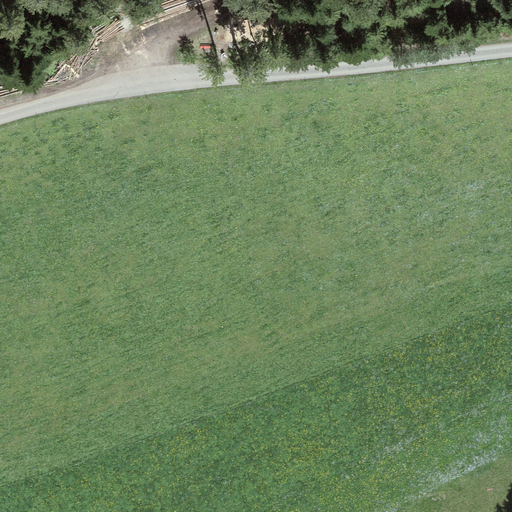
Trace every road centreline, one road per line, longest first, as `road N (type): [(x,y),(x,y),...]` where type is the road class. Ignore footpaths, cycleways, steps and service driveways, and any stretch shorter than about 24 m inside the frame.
road 1 (track): [(511,48),(161,81),(105,67)]
road 2 (track): [(0,117),(148,54),(242,0)]
